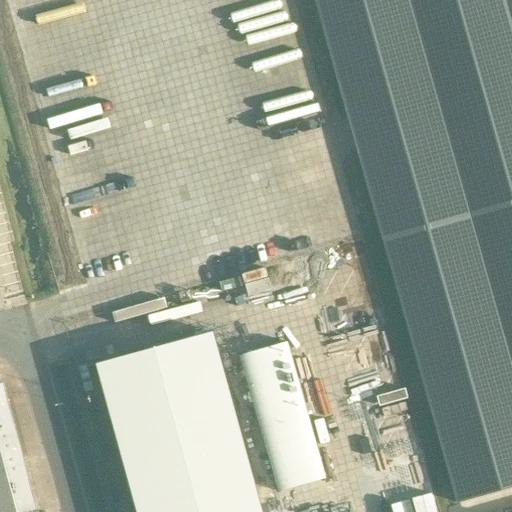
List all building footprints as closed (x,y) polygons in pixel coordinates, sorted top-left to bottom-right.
[(511,35),(502,0),(314,0),(382,240),(456,502),(511,486),(511,35)] [(231,276),(236,298),(285,287),(279,264),(231,276)] [(260,511),(211,332),(95,364),(135,511),(260,511)] [(268,491),(322,478),(289,336),(235,349),(268,491)] [(0,511),(27,511),(36,510),(3,383),(0,383),(0,511)]
